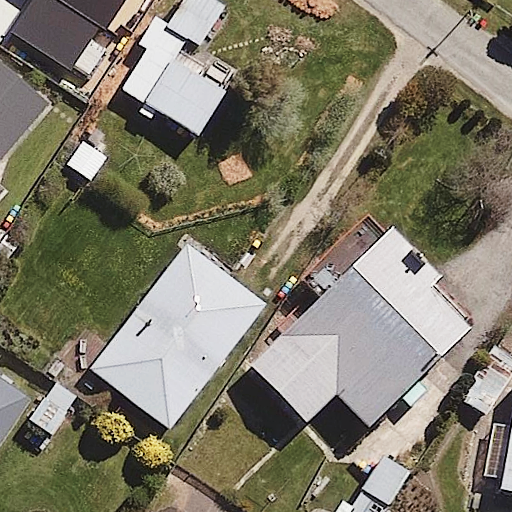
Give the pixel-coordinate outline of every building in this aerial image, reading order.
[(190,46),(203,55),(235,9),(222,0),(173,0),(159,20),(153,15),(130,48),(142,56),(116,93),(134,106),(129,112),(150,126),(154,120),(195,148),(233,94),(182,58),(190,46)] [(86,55),(105,29),(82,12),(63,38),(51,29),(34,53),(78,85),(95,61),(86,55)] [(0,206),(0,166),(51,111),(0,68),(0,212),(3,209),(0,206)] [(114,160),(88,137),(64,164),(90,187),(114,160)] [(439,303),(447,295),(424,271),(413,283),(402,272),(414,260),(389,235),(249,371),(309,432),(334,407),(371,445),(477,342),(439,303)] [(269,309),(184,244),(86,373),(171,437),(269,309)] [(511,378),(511,355),(494,341),(454,395),(484,416),(511,378)] [(0,461),(28,426),(50,444),(70,419),(44,398),(39,405),(0,374),(0,461)] [(511,426),(498,500),(511,502),(511,426)] [(328,495),(315,511),(384,511),(405,484),(377,464),(346,507),(328,495)]
